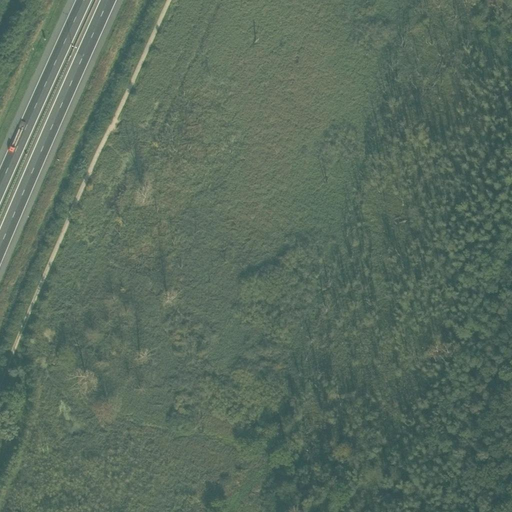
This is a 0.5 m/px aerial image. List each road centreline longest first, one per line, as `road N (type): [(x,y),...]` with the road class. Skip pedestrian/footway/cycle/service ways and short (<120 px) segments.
road 1 (motorway): [(0,247),(109,0)]
road 2 (motorway): [(84,0),(0,183)]
